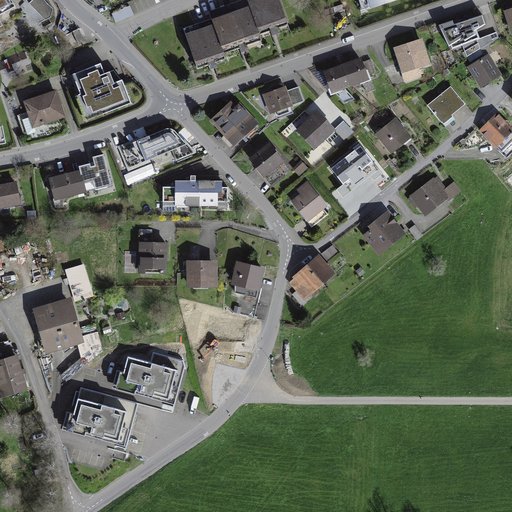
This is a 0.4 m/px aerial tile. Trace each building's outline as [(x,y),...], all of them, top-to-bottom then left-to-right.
[(0,0),(0,17),(16,9),(10,0),(0,0)] [(53,9),(44,0),(32,0),(29,3),(45,20),(51,17),(53,9)] [(244,0),(209,12),(212,20),(224,54),(260,42),(245,0),(244,0)] [(279,0),(245,0),(260,42),(291,31),(279,0)] [(362,0),(366,11),(401,0),(362,0)] [(130,6),(111,13),(115,22),(133,15),(130,6)] [(473,19),(443,29),(452,53),(481,43),(473,19)] [(226,61),(224,54),(212,20),(183,29),(198,71),(226,61)] [(79,29),(73,32),(78,44),(84,41),(79,29)] [(423,40),(393,50),(401,74),(431,64),(423,40)] [(489,58),(468,70),(479,89),(500,77),(489,58)] [(361,59),(341,66),(350,89),(369,82),(361,59)] [(100,64),(71,75),(79,95),(73,98),(82,122),(131,104),(122,79),(112,83),(108,72),(104,74),(100,64)] [(341,66),(322,73),(330,96),(350,89),(341,66)] [(286,87),(263,95),(271,116),(293,108),(286,87)] [(452,88),(427,107),(444,128),(454,120),(453,117),(466,107),(452,88)] [(57,91),(22,103),(32,131),(66,120),(57,91)] [(231,103),(210,121),(234,148),(260,125),(240,104),(236,108),(231,103)] [(317,112),(296,132),(314,151),(335,131),(317,112)] [(504,160),(511,153),(511,132),(498,118),(481,134),(504,160)] [(396,120),(375,137),(390,156),(411,139),(396,120)] [(165,127),(142,138),(153,160),(176,149),(165,127)] [(358,134),(348,142),(353,149),(363,141),(358,134)] [(271,140),(250,157),(266,176),(286,159),(271,140)] [(53,201),(86,193),(84,184),(93,182),(95,192),(111,188),(104,156),(93,159),(95,168),(90,169),(90,166),(80,168),(81,172),(48,179),(53,201)] [(355,157),(333,175),(340,183),(342,181),(349,188),(368,173),(355,157)] [(302,161),(293,169),(300,176),(308,168),(302,161)] [(309,179),(290,194),(309,218),(328,203),(309,179)] [(434,179),(410,199),(425,218),(450,199),(434,179)] [(176,180),(176,188),(164,188),(165,206),(177,205),(177,207),(219,207),(219,206),(230,206),(230,188),(219,188),(219,180),(176,180)] [(0,215),(2,215),(1,210),(21,207),(17,184),(0,186),(0,215)] [(386,211),(361,232),(379,253),(405,232),(386,211)] [(415,225),(409,229),(417,240),(423,235),(415,225)] [(168,271),(168,242),(139,242),(139,271),(168,271)] [(333,245),(322,254),(327,261),(338,252),(333,245)] [(319,256),(304,270),(320,288),(335,274),(319,256)] [(217,284),(217,260),(189,260),(189,284),(217,284)] [(260,293),(265,267),(236,262),(231,288),(260,293)] [(84,263),(65,269),(75,301),(94,296),(84,263)] [(360,267),(356,271),(360,276),(365,272),(360,267)] [(304,270),(289,283),(306,301),(320,288),(304,270)] [(71,297),(33,309),(46,354),(84,342),(71,297)] [(252,328),(214,320),(206,356),(208,356),(206,359),(241,365),(241,362),(243,363),(248,335),(251,335),(252,328)] [(124,373),(119,372),(115,389),(175,404),(185,366),(183,360),(153,353),(150,363),(128,357),(124,373)] [(0,398),(28,389),(17,354),(0,359),(0,398)] [(82,357),(61,371),(67,380),(88,366),(82,357)] [(74,414),(67,412),(62,429),(125,446),(138,403),(81,387),(74,414)]
